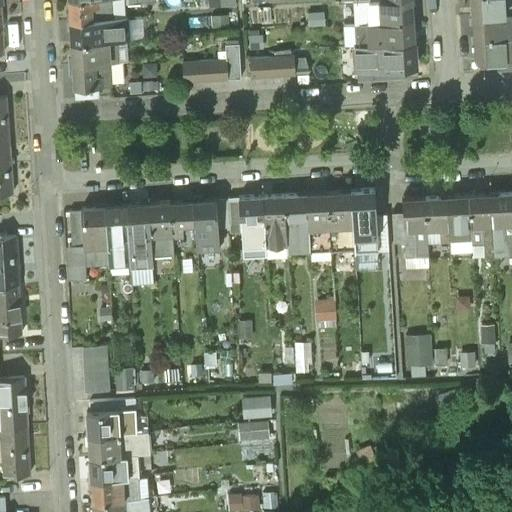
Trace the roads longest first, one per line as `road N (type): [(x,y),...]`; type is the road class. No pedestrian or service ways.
road 1 (residential): [(47,180),(391,160),(406,171),(511,164)]
road 2 (residential): [(45,111),(448,83)]
road 3 (residential): [(64,511),(47,180)]
